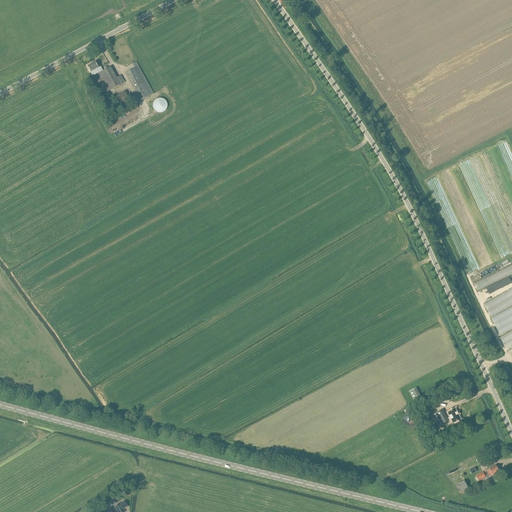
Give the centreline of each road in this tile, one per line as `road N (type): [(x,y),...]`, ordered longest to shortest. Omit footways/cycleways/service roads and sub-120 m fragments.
road 1 (unclassified): [(511,432),(398,185),(274,0)]
road 2 (secondary): [(422,511),(0,404)]
road 3 (unclassified): [(0,95),(174,0)]
